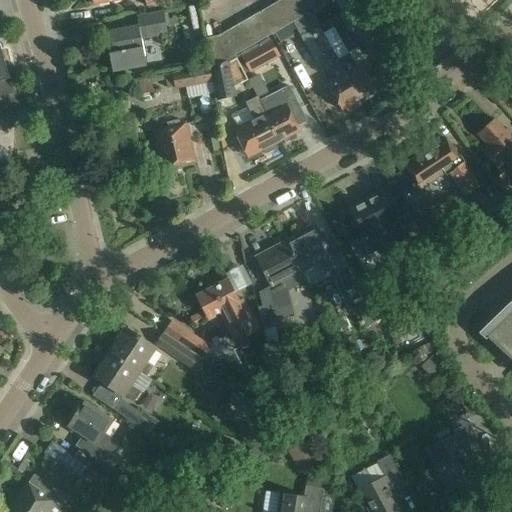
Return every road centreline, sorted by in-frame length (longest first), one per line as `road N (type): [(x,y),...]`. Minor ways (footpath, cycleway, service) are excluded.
road 1 (residential): [(102,279),(358,139),(511,25)]
road 2 (residential): [(102,279),(23,0)]
road 3 (residential): [(511,421),(476,392),(465,361),(465,326),(483,281),(511,262)]
